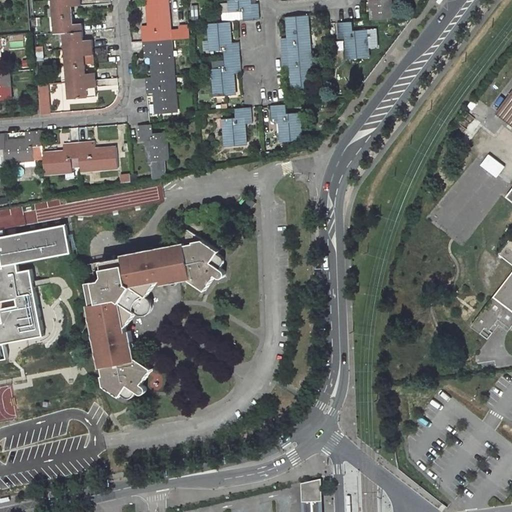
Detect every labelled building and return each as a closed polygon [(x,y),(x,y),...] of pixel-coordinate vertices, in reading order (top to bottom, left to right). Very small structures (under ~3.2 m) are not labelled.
[(51,19),(70,17),(69,7),(78,6),(77,0),(69,0),(49,2),(51,19)] [(248,6),(247,0),(226,0),(227,9),(228,16),(241,14),(242,23),(254,23),(253,5),(248,6)] [(390,23),(387,0),(359,0),(360,5),(368,4),(370,25),(390,23)] [(168,42),(166,7),(146,8),(147,27),(140,28),(141,44),(155,43),(168,42)] [(227,25),(242,23),(241,14),(228,16),(227,9),(218,10),(220,25),(227,25)] [(59,35),(81,33),(80,25),(71,25),(70,17),(51,19),(52,36),(59,35)] [(308,56),(305,20),(288,20),(283,22),(286,41),(277,42),(278,59),(308,56)] [(236,45),(229,45),(227,25),(220,25),(207,27),(209,54),(223,53),(224,63),(238,62),(236,45)] [(344,63),(366,61),(364,33),(349,35),(349,26),(334,28),(336,43),(342,43),(344,63)] [(81,33),(59,35),(61,51),(85,48),(89,48),(88,42),(81,43),(81,33)] [(157,52),(169,50),(168,42),(155,43),(157,52)] [(172,78),(169,50),(157,52),(155,43),(141,44),(142,60),(150,60),(152,80),(172,78)] [(62,68),(83,66),(83,56),(89,54),(89,48),(85,48),(61,51),(62,68)] [(290,94),(310,92),(308,56),(278,59),(280,74),(289,73),(290,94)] [(214,99),(234,97),(232,76),(239,76),(238,62),(224,63),(224,70),(211,72),(214,99)] [(63,85),(91,83),(91,75),(84,75),(83,66),(62,68),(63,85)] [(7,72),(0,73),(0,101),(9,100),(7,72)] [(155,117),(175,115),(172,78),(152,80),(141,81),(143,96),(153,96),(155,117)] [(91,83),(63,85),(64,101),(86,99),(85,90),(92,89),(91,83)] [(45,87),(37,88),(39,116),(47,115),(45,87)] [(511,92),(496,113),(510,124),(508,126),(511,129),(511,128),(511,189),(506,196),(511,200),(511,238),(500,255),(511,264),(511,273),(471,326),(488,339),(500,324),(509,331),(509,330),(511,326),(511,92)] [(278,146),(300,144),(297,116),(284,118),(283,108),(267,110),(269,125),(276,124),(278,146)] [(222,150),(242,148),(240,127),(248,127),(246,112),(231,113),(232,122),(220,123),(222,150)] [(163,134),(149,136),(148,129),(134,130),(135,146),(144,144),(146,164),(150,164),(151,176),(163,175),(162,163),(165,163),(163,134)] [(3,163),(40,160),(40,157),(38,133),(22,134),(22,140),(1,142),(2,150),(3,163)] [(78,174),(113,171),(112,151),(91,153),(91,145),(75,146),(77,162),(78,174)] [(69,175),(67,162),(77,162),(75,146),(58,147),(58,155),(40,157),(40,160),(41,178),(69,175)] [(507,166),(491,154),(483,165),(498,177),(507,166)] [(244,216),(252,206),(245,201),(237,211),(244,216)] [(79,266),(88,306),(85,307),(98,369),(102,369),(103,378),(102,379),(103,388),(120,401),(123,397),(127,400),(134,398),(137,394),(139,396),(141,397),(142,396),(144,396),(146,393),(146,391),(145,389),(142,387),(153,372),(135,359),(130,333),(127,334),(127,330),(136,315),(140,317),(146,316),(151,308),(149,303),(146,301),(156,285),(160,284),(160,287),(188,281),(204,293),(215,277),(217,278),(219,279),(222,278),(223,276),(223,274),(223,272),(222,271),(220,270),(223,265),(222,258),(218,255),(220,252),(187,229),(175,245),(119,256),(119,259),(79,266)] [(0,364),(1,365),(0,357),(0,350),(14,347),(20,352),(22,345),(36,342),(41,335),(33,295),(48,292),(47,285),(32,288),(29,276),(18,278),(16,268),(69,257),(65,231),(0,242),(0,254),(3,271),(0,271),(0,364)] [(325,511),(325,481),(304,484),(305,511),(325,511)]
